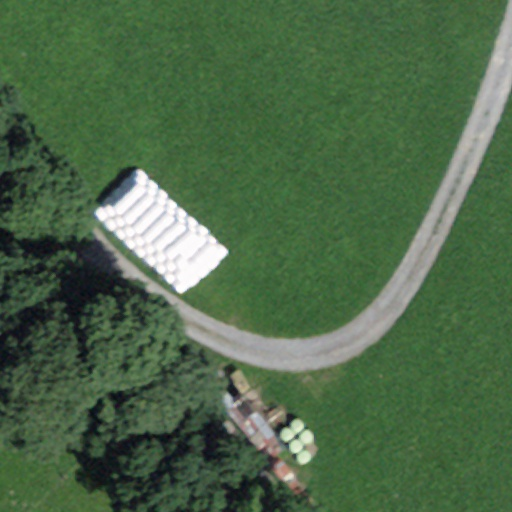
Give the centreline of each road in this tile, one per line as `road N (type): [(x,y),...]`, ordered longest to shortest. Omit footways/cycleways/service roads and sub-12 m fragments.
road 1 (track): [(511,44),(406,285),(375,326),(306,356),(225,341),(110,269),(0,118)]
road 2 (track): [(278,511),(142,338),(110,269)]
